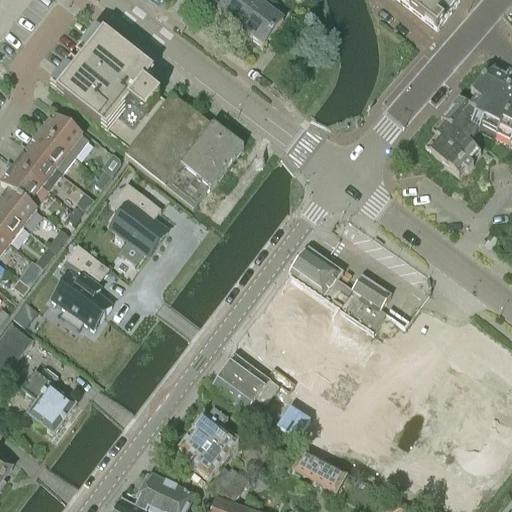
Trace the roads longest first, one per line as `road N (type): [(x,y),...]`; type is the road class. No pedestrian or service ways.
road 1 (tertiary): [(85,511),(340,178)]
road 2 (tertiary): [(340,178),(111,0)]
road 3 (tertiary): [(511,313),(340,178)]
road 4 (unclassified): [(340,178),(478,25)]
road 5 (residential): [(0,129),(17,107),(19,65),(72,0)]
